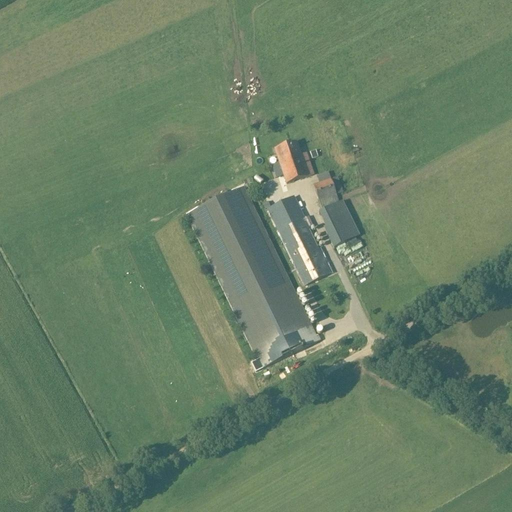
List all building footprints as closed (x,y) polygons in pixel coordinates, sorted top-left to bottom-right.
[(286,186),(314,176),(306,154),(301,156),(296,143),(275,151),(280,165),(272,167),(277,179),(283,177),(286,186)] [(338,178),(331,180),(313,186),(321,210),(338,204),(334,191),(341,189),(338,178)] [(320,342),(318,337),(316,338),(243,188),(186,216),(261,370),(320,342)] [(307,217),(306,201),(282,202),(283,207),(271,208),(271,216),(284,215),(284,218),(307,217)] [(334,250),(359,237),(349,217),(323,229),(334,250)] [(304,288),(331,275),(305,220),(278,233),(304,288)]
